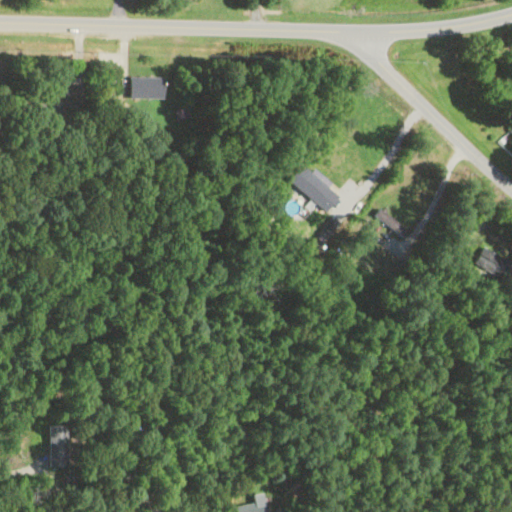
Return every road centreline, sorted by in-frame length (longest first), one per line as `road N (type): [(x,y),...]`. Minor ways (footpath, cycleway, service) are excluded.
road 1 (residential): [(0,21),(377,30),(511,12)]
road 2 (residential): [(511,176),(379,60),(356,30)]
